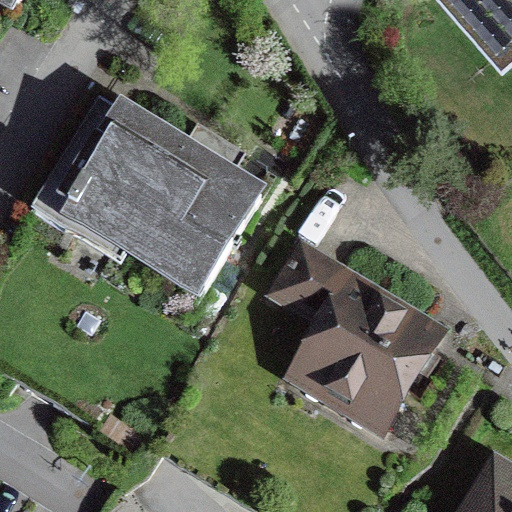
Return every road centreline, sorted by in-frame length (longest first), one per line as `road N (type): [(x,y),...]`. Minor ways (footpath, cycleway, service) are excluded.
road 1 (residential): [(511,337),(405,193),(297,9)]
road 2 (residential): [(109,0),(0,177)]
